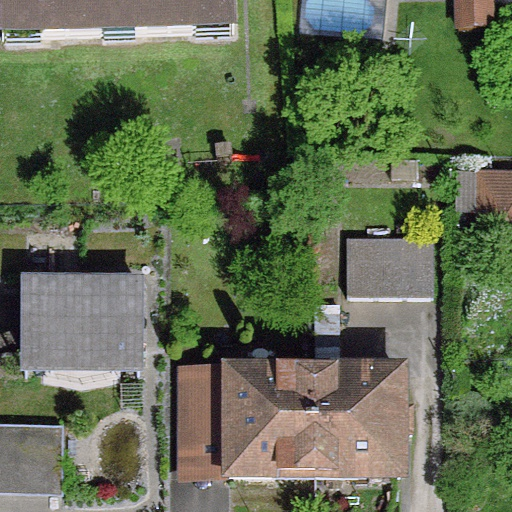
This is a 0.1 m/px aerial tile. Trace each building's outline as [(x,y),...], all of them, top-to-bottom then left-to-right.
[(0,0),(0,42),(228,36),(226,0),(0,0)] [(462,0),(424,0),(424,34),(462,35),(462,0)] [(511,185),(477,185),(476,214),(511,214),(511,185)] [(428,244),(341,244),(341,302),(428,302),(428,244)] [(19,289),(19,359),(134,360),(135,290),(19,289)] [(307,480),(309,480),(309,379),(183,378),(183,439),(213,439),(213,414),(224,414),(223,480),(268,480),(268,475),(307,475),(307,480)] [(395,379),(309,379),(309,480),(311,480),(311,475),(350,475),(350,480),(394,481),(394,439),(406,439),(406,413),(394,413),(395,379)] [(0,430),(0,489),(56,491),(57,431),(0,430)]
